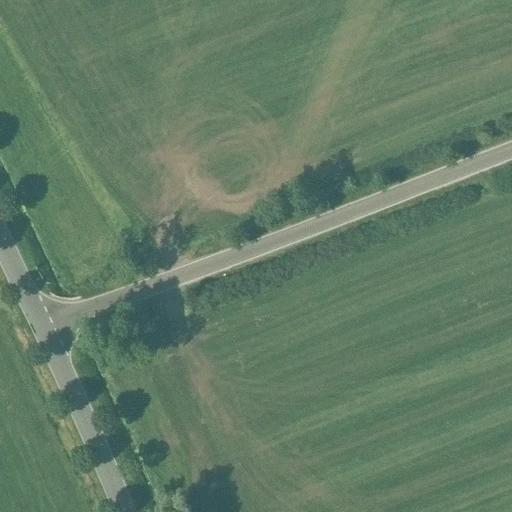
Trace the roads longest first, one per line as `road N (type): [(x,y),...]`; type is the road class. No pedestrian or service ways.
road 1 (unclassified): [(38,331),(511,153)]
road 2 (tertiary): [(38,331),(121,511)]
